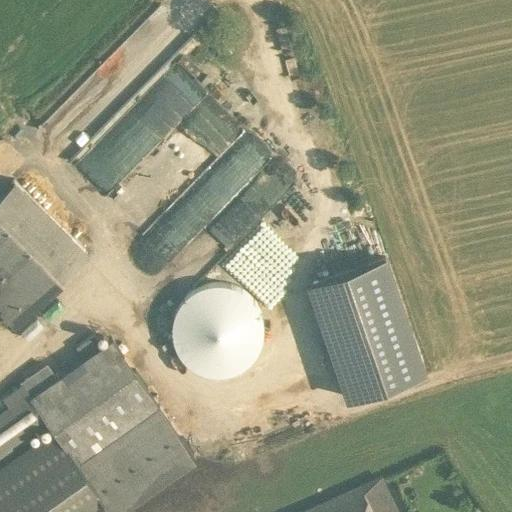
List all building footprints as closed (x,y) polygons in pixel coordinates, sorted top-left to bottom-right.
[(76,84),(108,116),(190,32),(158,1),(76,84)] [(161,82),(78,169),(163,251),(246,165),(161,82)] [(90,251),(15,179),(0,194),(0,296),(8,304),(4,308),(20,323),(90,251)] [(384,257),(311,282),(349,395),(424,371),(384,257)] [(204,273),(196,276),(189,280),(184,286),(180,293),(178,301),(177,309),(179,317),(183,324),(189,330),(196,334),(203,337),(211,337),(219,336),(227,333),(233,327),(238,321),(241,313),(242,305),(241,297),(238,290),(233,283),(227,278),(220,274),(212,273),(204,273)] [(57,376),(31,394),(57,430),(101,493),(114,511),(195,454),(113,336),(57,376)] [(22,381),(24,384),(31,394),(57,376),(47,363),(22,381)] [(46,439),(57,430),(31,394),(24,384),(12,392),(46,439)] [(0,511),(74,511),(101,493),(57,430),(46,439),(0,470),(0,511)] [(306,511),(396,511),(382,477),(306,511)]
